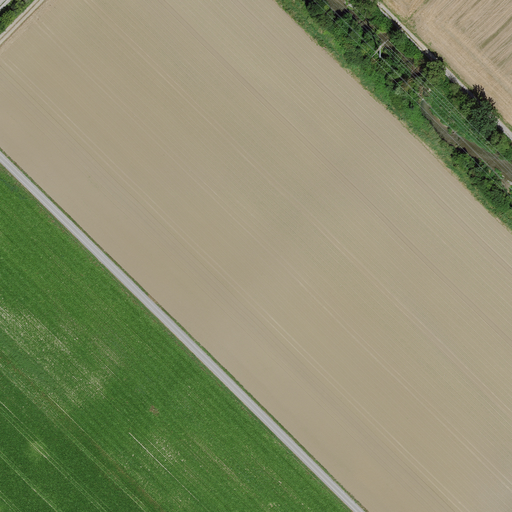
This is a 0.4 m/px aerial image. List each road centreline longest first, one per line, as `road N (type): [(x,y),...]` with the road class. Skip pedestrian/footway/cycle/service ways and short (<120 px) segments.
road 1 (track): [(0,155),(360,511)]
road 2 (track): [(378,0),(511,130)]
